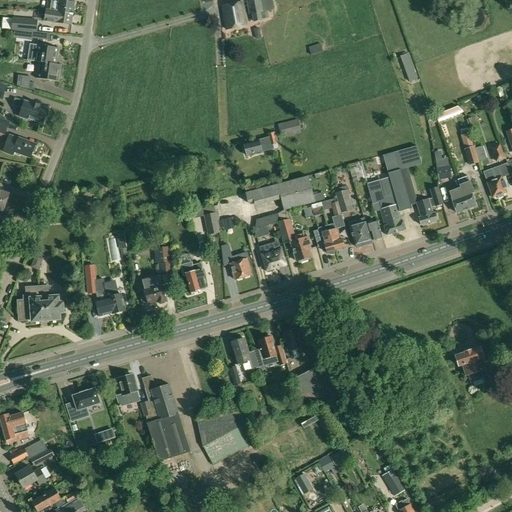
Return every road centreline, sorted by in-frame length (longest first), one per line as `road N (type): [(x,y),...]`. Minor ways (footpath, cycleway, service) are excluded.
road 1 (primary): [(0,383),(511,223)]
road 2 (residential): [(0,297),(74,107),(91,0)]
